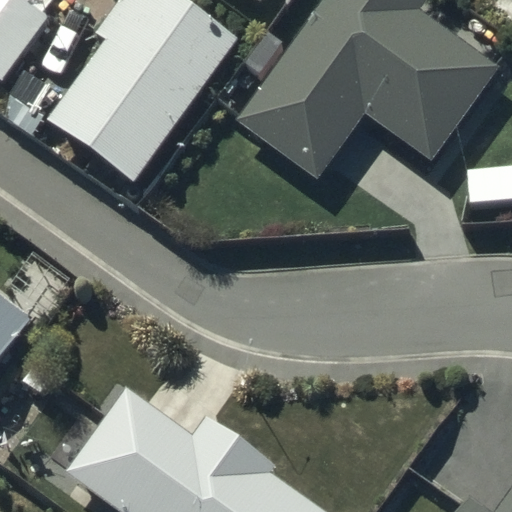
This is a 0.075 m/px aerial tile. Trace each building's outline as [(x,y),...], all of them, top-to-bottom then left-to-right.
[(13,0),(0,0),(0,94),(5,98),(54,28),(13,0)] [(238,62),(154,0),(136,0),(98,52),(109,60),(49,141),(133,204),(238,62)] [(233,0),(260,19),(272,0),(233,0)] [(410,0),(337,0),(238,138),(320,197),(368,130),(430,175),(498,81),(424,28),(433,16),(410,0)] [(0,380),(30,338),(0,315),(0,380)] [(68,488),(100,511),(300,511),(274,493),(279,487),(210,436),(197,454),(130,405),(68,488)]
